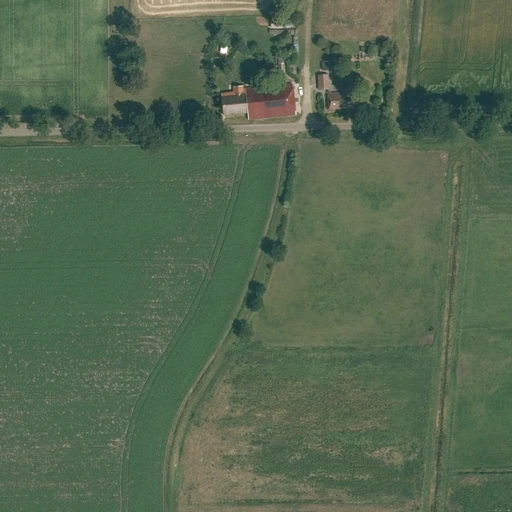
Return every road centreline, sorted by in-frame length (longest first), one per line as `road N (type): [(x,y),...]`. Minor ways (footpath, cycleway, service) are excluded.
road 1 (unclassified): [(0,131),(511,122)]
road 2 (track): [(303,0),(306,126)]
